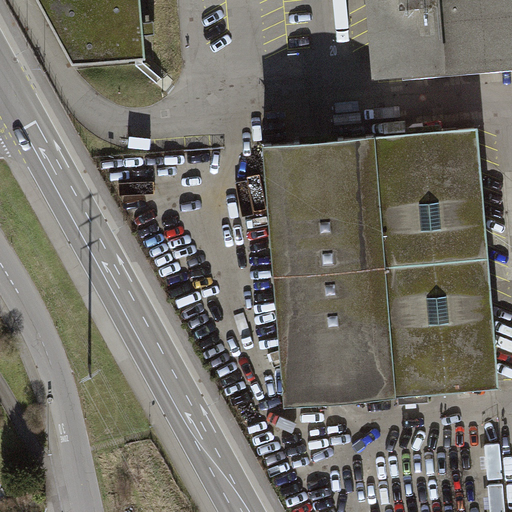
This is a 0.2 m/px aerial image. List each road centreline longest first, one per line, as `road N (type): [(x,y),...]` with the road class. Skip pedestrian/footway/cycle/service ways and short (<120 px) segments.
road 1 (trunk): [(511,343),(297,170),(43,0)]
road 2 (primary): [(242,511),(13,97)]
road 3 (unclassified): [(80,474),(57,368),(0,260)]
